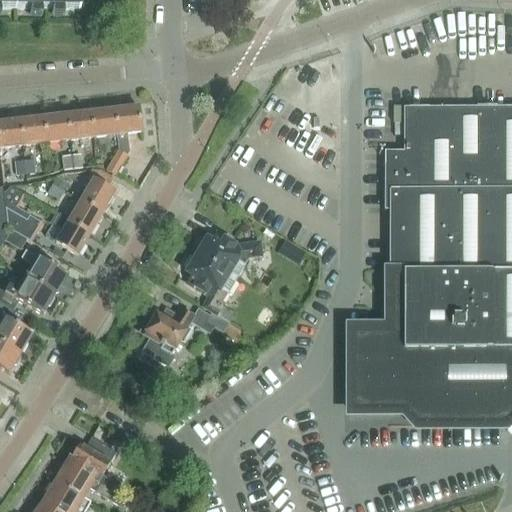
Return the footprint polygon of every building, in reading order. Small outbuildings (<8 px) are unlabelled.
[(0,0),(0,10),(16,10),(16,0),(0,0)] [(16,0),(16,10),(80,11),(80,6),(81,6),(81,0),(16,0)] [(138,108),(113,111),(116,136),(116,137),(117,151),(126,157),(129,153),(127,135),(141,134),(138,108)] [(393,108),(393,124),(394,124),(402,124),(402,110),(402,108),(393,108)] [(511,109),(402,110),(402,124),(402,136),(402,153),(383,153),(383,212),(388,212),(388,274),(402,274),(402,330),(349,330),(349,414),(415,414),(415,428),(504,428),(511,420),(511,109)] [(90,114),(93,139),(116,137),(116,136),(113,111),(90,114)] [(69,142),(93,139),(90,114),(66,116),(69,142)] [(42,119),(45,145),(69,142),(66,116),(42,119)] [(19,122),(22,147),(45,145),(42,119),(19,122)] [(19,122),(0,123),(0,149),(22,147),(19,122)] [(394,124),(394,136),(402,136),(402,124),(394,124)] [(117,151),(111,162),(122,168),(128,158),(126,157),(117,151)] [(71,158),(72,170),(81,170),(80,157),(71,158)] [(72,170),(71,158),(63,158),(64,171),(72,170)] [(23,163),(25,176),(33,175),(32,162),(23,163)] [(111,162),(105,171),(116,178),(118,174),(121,168),(122,168),(111,162)] [(25,176),(23,163),(15,164),(16,177),(25,176)] [(121,168),(118,174),(124,178),(127,172),(121,168)] [(91,184),(79,204),(101,216),(113,195),(105,191),(112,180),(99,172),(98,173),(96,172),(91,171),(86,180),(91,184)] [(51,186),(64,194),(69,186),(56,178),(51,186)] [(64,194),(51,186),(46,196),(59,203),(64,194)] [(4,194),(2,195),(3,201),(4,210),(25,222),(29,217),(15,209),(22,197),(10,189),(9,188),(8,189),(4,194)] [(89,236),(101,216),(79,204),(68,223),(68,224),(89,236)] [(4,211),(5,221),(5,230),(10,233),(26,241),(29,243),(41,224),(29,217),(25,222),(4,210),(4,211)] [(44,238),(55,245),(77,257),(89,236),(68,224),(68,223),(57,216),(51,226),(44,238)] [(20,252),(26,241),(10,233),(4,243),(20,252)] [(248,260),(261,258),(259,245),(240,247),(238,250),(214,236),(210,243),(206,241),(205,243),(202,241),(193,256),(236,282),(244,267),(248,260)] [(54,250),(51,255),(60,261),(64,255),(54,250)] [(32,267),(25,280),(54,296),(55,294),(58,294),(61,287),(61,285),(66,276),(29,255),(24,262),(32,267)] [(236,282),(193,256),(185,270),(188,272),(186,274),(190,277),(186,285),(209,299),(203,309),(211,315),(217,318),(222,310),(225,306),(221,304),(226,296),(227,297),(236,282)] [(54,296),(25,280),(18,293),(9,288),(5,295),(19,303),(42,316),(47,308),(50,307),(54,301),(53,298),(54,296)] [(0,291),(0,304),(14,312),(19,303),(5,295),(4,294),(0,291)] [(217,318),(229,325),(233,317),(222,310),(217,318)] [(187,330),(194,319),(180,311),(173,322),(158,313),(151,325),(149,324),(142,335),(152,341),(144,354),(169,368),(175,359),(172,357),(182,342),(184,343),(191,332),(187,330)] [(217,318),(211,315),(205,325),(223,335),(235,343),(241,334),(228,326),(229,325),(217,318)] [(0,344),(19,356),(20,354),(23,354),(27,348),(26,345),(31,335),(2,319),(2,320),(0,318),(0,344)] [(19,356),(0,344),(0,372),(7,376),(13,367),(15,367),(19,361),(18,358),(19,356)] [(69,462),(66,467),(110,494),(114,496),(118,489),(101,478),(115,455),(91,440),(84,450),(77,446),(68,461),(69,462)] [(110,494),(66,467),(64,471),(62,470),(54,484),(82,501),(89,491),(105,501),(110,494)] [(45,503),(58,511),(85,511),(89,505),(82,501),(54,484),(46,498),(48,499),(45,503)] [(121,510),(125,503),(114,496),(110,494),(105,501),(121,510)]
